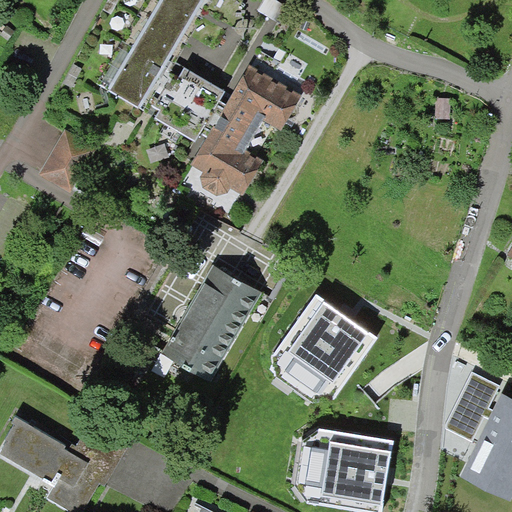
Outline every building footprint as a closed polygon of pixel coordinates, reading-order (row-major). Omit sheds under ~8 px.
[(206,0),(163,0),(111,92),(143,111),(206,0)] [(225,89),(184,65),(154,116),(195,140),(225,89)] [(298,95),(247,68),(191,168),(204,176),(200,181),(206,188),(217,196),(227,193),(233,186),(244,194),(255,188),(265,171),(264,160),(245,151),(264,122),(282,131),(297,107),(298,95)] [(95,145),(64,128),(39,176),(70,192),(95,145)] [(261,294),(212,266),(162,350),(212,379),(261,294)] [(368,330),(323,299),(288,348),(333,380),(368,330)] [(511,490),(511,399),(495,392),(455,475),(507,500),(511,490)] [(74,451),(19,418),(0,449),(0,451),(55,485),(44,502),(61,511),(89,511),(128,449),(90,426),(74,451)] [(390,449),(330,439),(321,492),(381,502),(390,449)]
